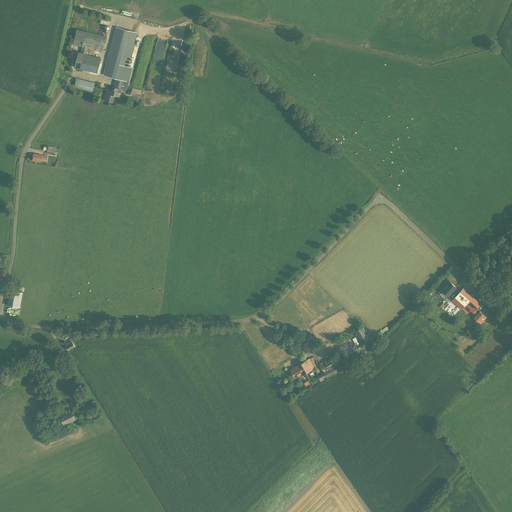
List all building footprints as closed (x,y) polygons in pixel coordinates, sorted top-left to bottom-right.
[(124,80),(124,79),(137,32),(116,27),(111,44),(112,44),(103,75),(124,80)] [(82,47),(81,53),(78,53),(75,67),(97,73),(101,58),(86,55),(88,48),(102,52),(106,37),(77,30),(77,29),(74,39),(84,41),(84,42),(82,47)] [(73,44),(82,47),(84,42),(84,41),(74,39),(73,44)] [(92,92),(94,83),(77,78),(74,87),(92,92)] [(120,97),(122,89),(121,89),(124,80),(116,78),(113,90),(107,89),(104,100),(112,102),(114,95),(120,97)] [(55,153),(55,147),(48,146),(47,154),(52,154),(52,152),(55,153)] [(449,281),(442,290),(448,296),(456,287),(449,281)] [(463,288),(452,300),(461,308),(472,297),(463,288)] [(20,308),(23,293),(10,290),(7,306),(20,308)] [(476,300),(467,308),(470,310),(476,316),(479,312),(476,309),(480,304),(476,300)] [(446,311),(451,306),(447,302),(445,305),(442,303),(440,306),(446,311)] [(480,324),(486,317),(480,312),(479,312),(476,316),(474,318),(480,324)] [(370,340),(363,326),(354,331),(362,345),(370,340)] [(69,350),(75,346),(72,342),(71,341),(65,345),(69,350)] [(327,379),(346,368),(344,363),(344,362),(339,353),(319,364),(327,379)] [(301,375),(314,368),(309,359),(298,365),(299,366),(290,370),(294,378),(301,374),(301,375)] [(73,405),(82,400),(77,392),(69,397),(73,405)] [(40,420),(55,413),(53,408),(38,415),(40,420)] [(64,426),(77,420),(72,409),(59,415),(64,426)]
